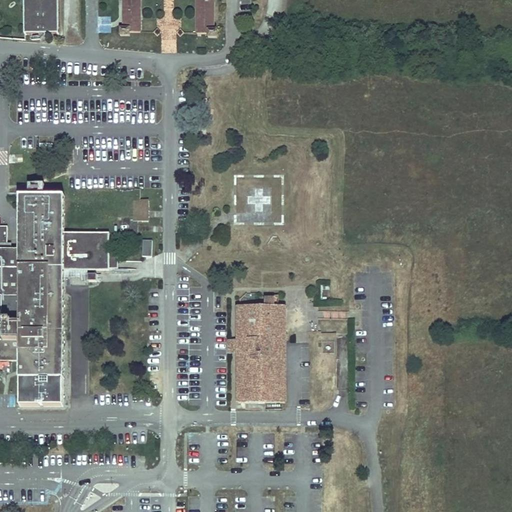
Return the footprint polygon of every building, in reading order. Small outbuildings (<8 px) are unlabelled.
[(26,0),(27,32),(59,33),(58,0),(26,0)] [(123,0),(124,26),(120,26),(120,38),(130,38),(130,35),(139,36),(139,0),(197,0),(197,34),(207,34),(207,37),(219,37),(219,28),(215,27),(214,0),(123,0)] [(235,225),(272,222),(270,196),(262,196),(261,191),(247,192),(248,200),(234,201),(235,225)] [(0,357),(20,358),(19,410),(63,411),(64,272),(118,273),(118,253),(110,253),(110,236),(67,237),(66,196),(24,197),(24,249),(10,249),(10,225),(0,225),(0,357)] [(149,200),(130,200),(130,234),(138,234),(138,221),(149,221),(149,200)] [(152,257),(152,240),(142,240),(142,257),(152,257)] [(284,308),(238,308),(239,406),(286,405),(284,308)] [(313,385),(336,385),(336,332),(313,332),(313,385)]
